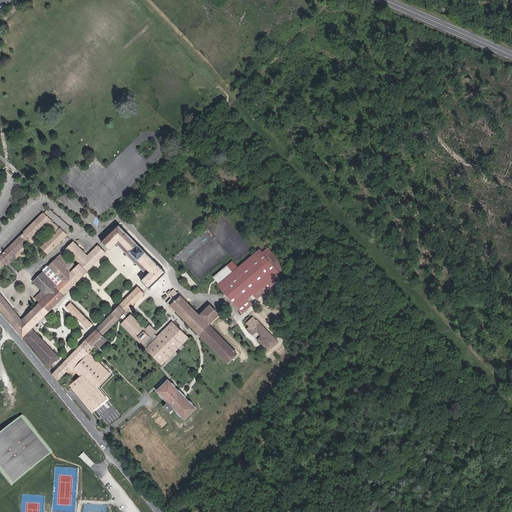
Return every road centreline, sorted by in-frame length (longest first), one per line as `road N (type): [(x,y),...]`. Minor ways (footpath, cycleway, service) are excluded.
road 1 (tertiary): [(0,320),(161,511)]
road 2 (unknown): [(0,150),(100,233),(82,231)]
road 3 (primary): [(385,0),(511,54)]
